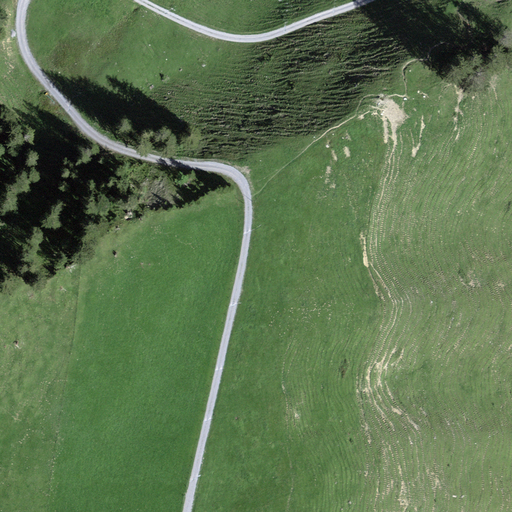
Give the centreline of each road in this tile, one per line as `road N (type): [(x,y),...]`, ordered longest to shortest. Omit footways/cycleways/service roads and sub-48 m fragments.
road 1 (track): [(249,205),(228,170),(148,156),(80,123),(24,52),(24,0)]
road 2 (track): [(186,511),(249,205)]
road 3 (track): [(138,0),(246,40),(367,0)]
